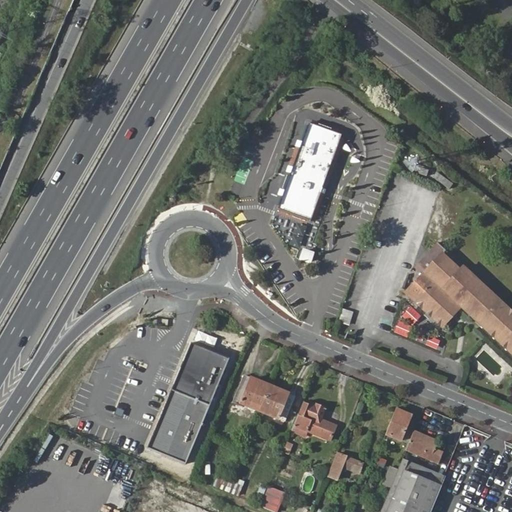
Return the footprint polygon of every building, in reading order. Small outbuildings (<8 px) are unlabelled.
[(341,134),(307,122),(300,142),(298,141),(296,146),(298,147),(292,167),(289,166),(279,195),(281,196),(277,209),(310,221),(341,134)] [(415,266),(423,274),(404,293),(441,327),(460,306),(511,354),(511,313),(462,267),(459,270),(441,254),(444,250),(436,242),(415,266)] [(300,261),(312,265),(315,252),(303,249),(300,261)] [(398,321),(394,334),(411,339),(419,312),(408,308),(403,322),(398,321)] [(351,324),(353,311),(343,310),(341,323),(351,324)] [(426,345),(437,350),(442,341),(431,336),(426,345)] [(230,360),(192,344),(149,449),(187,465),(230,360)] [(236,401),(260,410),(271,386),(261,382),(260,384),(253,381),(253,379),(245,375),(236,401)] [(271,386),(260,410),(286,421),(296,396),(288,392),(287,395),(279,392),(280,390),(271,386)] [(296,423),(308,429),(316,432),(331,439),(337,425),(322,419),(327,408),(317,403),(317,405),(310,402),(310,404),(305,402),(296,423)] [(397,409),(387,433),(402,439),(411,420),(407,418),(409,414),(397,409)] [(296,423),(293,430),(305,436),(308,429),(296,423)] [(468,427),(465,435),(475,439),(478,431),(468,427)] [(439,440),(415,430),(407,450),(440,464),(444,452),(436,448),(439,440)] [(331,439),(316,432),(313,439),(328,446),(331,439)] [(289,442),(286,449),(297,454),(300,447),(289,442)] [(339,453),(330,477),(339,480),(345,465),(361,472),(364,464),(339,453)] [(384,483),(391,486),(395,478),(399,468),(392,465),(384,483)] [(429,511),(440,486),(431,482),(418,511),(387,511),(405,471),(399,468),(395,478),(391,486),(380,511),(429,511)] [(418,511),(431,482),(405,471),(387,511),(418,511)] [(244,481),(233,476),(227,490),(238,495),(244,481)] [(269,485),(261,505),(277,511),(286,492),(269,485)]
